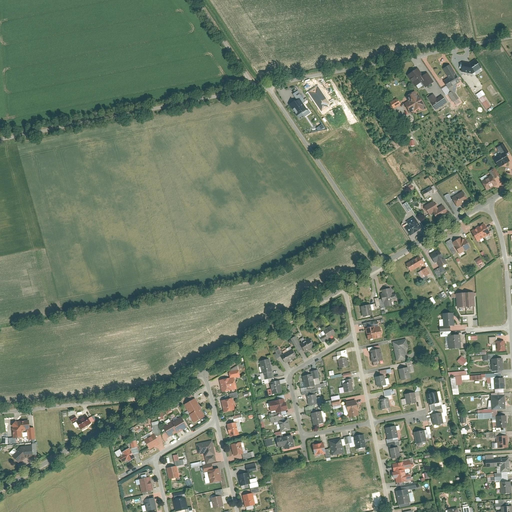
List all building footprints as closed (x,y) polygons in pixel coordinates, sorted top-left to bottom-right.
[(471,63),(464,62),(462,72),(473,74),(482,67),(477,60),(471,63)] [(451,64),(444,68),(449,77),(445,80),(450,89),(461,82),(451,64)] [(419,68),(408,75),(415,87),(427,79),(419,68)] [(475,94),(478,99),(485,95),(482,90),(475,94)] [(292,95),(296,101),(299,99),(302,104),(305,102),(298,91),(292,95)] [(416,91),(407,97),(410,102),(406,104),(411,113),(426,104),(420,94),(419,95),(416,91)] [(434,94),(428,97),(437,110),(448,102),(443,95),(438,98),(434,94)] [(483,96),(478,99),(485,109),(490,106),(483,96)] [(392,109),(400,104),(397,98),(389,103),(392,109)] [(296,117),(307,110),(302,104),(299,99),(296,101),(289,106),(296,117)] [(498,147),(502,154),(506,152),(507,153),(510,152),(505,144),(498,147)] [(502,154),(495,158),(500,167),(511,161),(507,153),(506,152),(502,154)] [(490,171),(492,175),(493,175),(495,179),(501,176),(496,168),(490,171)] [(492,175),(482,181),(488,190),(498,184),(495,179),(493,175),(492,175)] [(431,186),(422,192),(426,198),(435,192),(431,186)] [(451,195),(458,207),(471,200),(464,187),(451,195)] [(438,207),(434,201),(425,206),(430,215),(434,213),(438,220),(449,212),(444,204),(438,207)] [(408,202),(404,204),(409,212),(413,209),(408,202)] [(409,224),(405,227),(411,236),(423,228),(415,216),(407,221),(409,224)] [(485,223),(472,231),(478,241),(491,233),(485,223)] [(456,241),(456,242),(457,246),(459,252),(470,250),(467,237),(464,238),(456,240),(456,241)] [(456,242),(456,241),(452,239),(447,242),(451,249),(453,248),(457,246),(456,242)] [(439,250),(430,255),(435,264),(437,263),(440,268),(443,266),(447,264),(439,250)] [(419,256),(406,264),(410,272),(424,264),(419,256)] [(440,268),(434,271),(438,277),(447,272),(443,266),(440,268)] [(431,273),(427,267),(422,270),(426,276),(431,273)] [(391,288),(381,290),(385,308),(395,306),(391,288)] [(475,292),(457,294),(458,307),(476,306),(475,292)] [(432,297),(427,300),(430,306),(435,303),(432,297)] [(370,305),(361,307),(363,318),(373,316),(370,305)] [(454,312),(443,313),(444,319),(444,325),(455,325),(454,312)] [(331,325),(317,333),(323,342),(336,334),(331,325)] [(380,325),(366,328),(368,340),(383,337),(380,325)] [(451,328),(441,328),(441,337),(445,336),(449,336),(449,335),(452,335),(451,328)] [(452,335),(449,335),(449,336),(450,348),(462,347),(461,334),(452,335)] [(310,337),(301,343),(306,352),(315,346),(310,337)] [(408,338),(393,341),(397,361),(408,359),(406,348),(410,348),(408,338)] [(498,340),(496,340),(496,343),(497,351),(506,350),(506,340),(498,340)] [(293,348),(281,354),(286,363),(297,356),(293,348)] [(382,348),(371,350),(373,362),(384,360),(382,348)] [(468,360),(462,356),(458,360),(463,365),(468,360)] [(347,357),(338,359),(340,368),(349,366),(347,357)] [(504,357),(492,358),(493,371),(504,370),(504,357)] [(269,358),(260,360),(263,372),(272,370),(269,358)] [(408,367),(399,369),(402,380),(411,377),(408,367)] [(466,371),(450,372),(452,395),(459,394),(458,385),(462,385),(461,375),(467,375),(466,371)] [(312,374),(303,376),(305,387),(315,385),(312,374)] [(385,374),(376,376),(378,386),(387,384),(385,374)] [(235,377),(220,380),(223,391),(237,388),(235,377)] [(505,377),(494,378),(495,389),(506,388),(505,377)] [(352,378),(343,380),(345,393),(354,390),(352,378)] [(280,380),(270,382),(273,394),(283,392),(280,380)] [(382,408),(391,407),(390,399),(393,398),(391,389),(384,390),(386,398),(380,399),(382,408)] [(441,390),(428,392),(433,424),(444,423),(443,416),(448,415),(446,403),(443,404),(441,390)] [(402,404),(417,402),(415,392),(405,393),(406,398),(401,399),(402,404)] [(317,394),(308,395),(310,406),(319,404),(317,394)] [(506,395),(492,395),(492,409),(507,409),(506,395)] [(196,398),(185,405),(195,423),(206,416),(201,408),(202,408),(196,398)] [(233,398),(222,400),(225,412),(236,409),(233,398)] [(285,398),(270,402),(272,411),(276,410),(277,412),(289,409),(287,401),(286,402),(285,398)] [(355,399),(345,401),(348,417),(359,415),(355,399)] [(332,409),(340,408),(339,401),(331,403),(332,409)] [(322,410),(312,413),(314,425),(325,423),(322,410)] [(87,414),(77,421),(82,428),(92,423),(87,414)] [(507,415),(497,415),(497,427),(508,427),(507,415)] [(172,421),(164,426),(170,436),(177,432),(178,433),(188,426),(182,416),(172,422),(172,421)] [(289,418),(279,420),(282,432),(291,429),(289,418)] [(13,428),(14,438),(23,437),(23,432),(25,429),(31,429),(30,420),(19,421),(13,428)] [(236,422),(228,424),(230,436),(240,434),(236,422)] [(396,425),(386,427),(388,439),(399,437),(396,425)] [(426,429),(413,432),(416,443),(426,441),(425,438),(431,437),(429,426),(425,427),(426,429)] [(155,433),(145,439),(151,449),(161,443),(155,433)] [(293,434),(277,438),(279,447),(285,446),(286,448),(295,446),(293,434)] [(365,434),(355,436),(356,448),(367,446),(365,434)] [(508,435),(497,436),(498,448),(509,447),(508,435)] [(342,437),(330,439),(333,455),(345,452),(342,437)] [(264,440),(266,447),(273,445),(271,438),(264,440)] [(213,440),(197,443),(199,454),(205,453),(206,456),(216,454),(213,440)] [(324,441),(313,444),(315,455),(327,453),(324,441)] [(241,442),(232,444),(234,455),(244,453),(241,442)] [(21,446),(13,455),(20,463),(26,457),(34,457),(32,445),(21,446)] [(399,446),(390,448),(392,458),(401,456),(399,446)] [(123,454),(120,456),(123,462),(127,460),(128,462),(136,458),(130,448),(122,452),(123,454)] [(510,458),(486,459),(487,467),(497,466),(498,472),(511,471),(510,458)] [(404,461),(393,463),(396,483),(408,481),(404,461)] [(245,465),(246,472),(256,470),(254,463),(245,465)] [(177,465),(168,467),(170,479),(180,476),(177,465)] [(220,468),(208,471),(210,483),(223,480),(220,468)] [(248,472),(238,475),(241,485),(250,483),(248,472)] [(151,476),(140,479),(143,492),(154,490),(151,476)] [(510,481),(499,482),(500,493),(511,492),(510,481)] [(409,489),(396,490),(399,504),(411,502),(409,489)] [(253,493),(243,495),(246,507),(256,504),(253,493)] [(222,495),(212,497),(214,508),(224,506),(222,495)] [(186,496),(174,499),(176,511),(189,508),(186,496)] [(155,497),(145,499),(147,511),(158,509),(155,497)] [(375,499),(362,501),(364,511),(370,511),(377,511),(375,499)]
